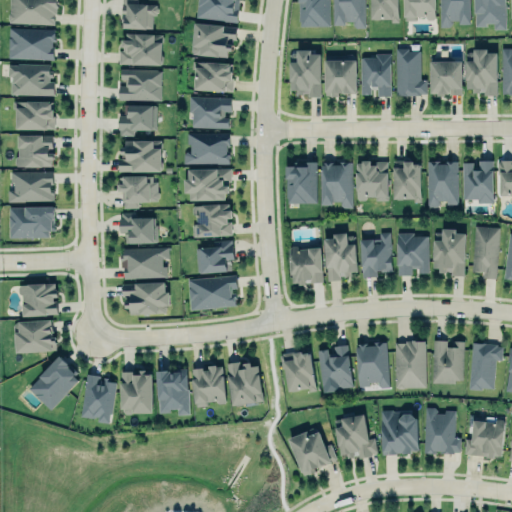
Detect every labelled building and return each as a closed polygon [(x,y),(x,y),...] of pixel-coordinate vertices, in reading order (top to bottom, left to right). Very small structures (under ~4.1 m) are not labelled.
[(9,0),(56,0),(56,12),(53,12),(53,22),(8,21),(8,19),(7,18),(7,13),(9,11),(9,0)] [(121,0),(121,26),(152,26),(152,13),(154,14),(156,10),(157,6),(155,5),(155,3),(136,1),(136,0),(121,0)] [(237,0),(235,20),(195,15),(197,0),(237,0)] [(299,24),(328,24),(328,0),(297,0),(297,19),(299,19),(299,24)] [(333,23),(344,23),(344,20),(351,20),(352,25),(356,26),(363,26),(363,0),(333,0),(333,2),(333,23)] [(369,0),(398,0),(400,23),(388,24),(387,17),(370,17),(369,0)] [(402,0),(403,19),(416,19),(416,15),(424,15),(425,18),(431,19),(434,16),(434,0),(402,0)] [(470,23),(469,0),(438,0),(439,27),(455,27),(455,24),(470,23)] [(470,0),(472,30),(485,29),(485,22),(493,29),(508,28),(506,0),(470,0)] [(190,52),(225,54),(227,38),(234,38),(235,26),(224,26),(223,20),(194,18),(193,42),(189,44),(189,48),(190,52)] [(53,59),(54,29),(8,27),(8,58),(53,59)] [(126,31),(162,32),(161,63),(117,62),(118,48),(122,48),(122,44),(121,43),(121,37),(126,37),(126,31)] [(511,46),(500,46),(501,94),(511,93),(511,46)] [(320,95),(320,81),(320,51),(310,51),(310,47),(297,47),(297,51),(292,51),(291,53),(289,53),(289,78),(290,79),(290,89),(296,89),(296,92),(307,92),(307,95),(320,95)] [(497,94),(496,50),(486,51),(486,47),(474,47),(474,58),(465,58),(466,87),(472,87),(472,91),(484,91),(484,94),(497,94)] [(395,95),(425,95),(425,79),(420,79),(420,49),(394,49),(395,95)] [(390,95),(390,53),(374,53),(374,57),(359,57),(359,94),(373,94),(373,96),(390,95)] [(356,57),(324,58),(325,94),(338,95),(338,91),(342,91),(342,93),(349,91),(356,93),(356,57)] [(193,86),(232,90),(233,76),(232,76),(232,69),(231,68),(232,62),(229,62),(229,61),(206,59),(206,60),(195,60),(194,60),(192,60),(192,67),(195,67),(193,86)] [(461,94),(461,60),(430,60),(429,93),(461,94)] [(53,93),(53,79),(48,79),(48,75),(52,75),(52,68),(49,68),(49,62),(17,61),(17,63),(7,63),(7,74),(12,74),(11,79),(10,79),(9,93),(53,93)] [(161,67),(160,99),(117,98),(118,83),(125,83),(125,77),(120,77),(121,67),(161,67)] [(189,94),(231,96),(230,110),(224,110),(222,108),(222,105),(221,105),(220,115),(222,116),(228,116),(228,127),(192,125),(192,110),(188,110),(189,94)] [(15,100),(15,128),(53,129),(53,101),(15,100)] [(127,111),(126,114),(118,114),(118,127),(119,128),(119,134),(133,134),(133,127),(156,128),(156,105),(153,102),(128,102),(128,111),(127,111)] [(187,132),(228,132),(228,145),(226,145),(226,152),(229,152),(229,155),(229,162),(219,162),(219,160),(189,160),(189,161),(183,161),(183,153),(185,149),(194,155),(197,155),(190,151),(190,150),(190,142),(187,142),(187,132)] [(52,134),(16,135),(17,166),(52,165),(52,134)] [(118,169),(161,169),(160,139),(124,138),(125,144),(121,144),(121,156),(118,156),(118,169)] [(493,201),(477,201),(477,196),(463,196),(462,160),(472,160),(472,164),(478,164),(478,158),(492,158),(493,201)] [(393,197),(393,159),(413,159),(413,162),(420,162),(420,201),(413,201),(413,197),(393,197)] [(511,159),(498,160),(498,195),(511,194),(511,159)] [(456,160),(426,161),(427,206),(457,205),(456,160)] [(320,203),(340,203),(340,207),(351,207),(352,161),(321,161),(320,203)] [(387,200),(387,161),(371,161),(355,161),(355,198),(375,198),(375,200),(387,200)] [(315,162),(285,163),(286,203),(316,202),(315,162)] [(187,166),(230,166),(230,180),(228,180),(228,190),(224,190),(224,197),(188,198),(188,191),(184,191),(184,176),(188,176),(187,166)] [(9,169),(53,170),(52,200),(8,199),(9,169)] [(123,206),(137,206),(137,199),(156,198),(156,180),(151,180),(151,175),(119,175),(119,181),(117,182),(117,189),(121,189),(121,200),(123,200),(123,206)] [(53,204),(7,203),(7,235),(53,235),(53,204)] [(194,236),(231,235),(230,203),(192,205),(194,236)] [(125,243),(156,242),(155,217),(135,217),(134,212),(119,212),(120,235),(124,234),(125,243)] [(474,224),(499,226),(495,277),(482,276),(483,269),(480,269),(480,271),(471,270),(474,224)] [(463,275),(463,260),(464,260),(465,231),(455,230),(456,226),(441,226),(441,231),(433,230),(433,257),(433,266),(439,266),(439,270),(450,271),(449,274),(463,275)] [(333,231),(347,229),(348,234),(355,233),(358,270),(351,271),(351,275),(341,276),(341,279),(326,280),(323,235),(333,234),(333,231)] [(506,229),(511,230),(511,280),(500,279),(506,229)] [(391,271),(390,231),(378,232),(378,238),(360,239),(361,277),(376,276),(376,271),(391,271)] [(397,274),(396,231),(412,231),(413,235),(427,235),(428,272),(417,272),(417,266),(411,266),(411,273),(397,274)] [(199,247),(199,272),(232,271),(231,239),(211,240),(211,246),(199,247)] [(289,246),(291,281),(323,279),(321,244),(289,246)] [(123,247),(168,245),(168,257),(162,257),(162,264),(166,264),(166,275),(124,277),(123,269),(128,269),(127,256),(120,260),(120,256),(123,256),(123,247)] [(235,275),(187,278),(189,309),(235,306),(234,289),(236,289),(235,275)] [(164,279),(165,289),(169,289),(169,303),(165,304),(166,305),(166,309),(165,310),(165,311),(129,313),(129,306),(125,306),(124,295),(121,295),(121,281),(164,279)] [(55,282),(20,284),(21,315),(57,314),(55,282)] [(55,349),(15,351),(14,330),(13,330),(13,324),(15,321),(18,321),(18,319),(50,318),(51,338),(55,338),(55,349)] [(393,341),(393,384),(396,387),(399,388),(403,386),(425,387),(423,339),(417,338),(411,338),(403,340),(393,341)] [(432,338),(429,381),(463,384),(465,340),(432,338)] [(357,384),(377,383),(378,387),(388,387),(386,341),(355,343),(357,384)] [(494,360),(501,360),(502,344),(470,342),(468,388),(493,389),(494,360)] [(511,343),(503,386),(511,387),(511,343)] [(317,350),(321,391),(352,388),(347,344),(330,346),(331,348),(317,350)] [(293,348),(294,355),(283,358),(288,387),(307,384),(307,391),(316,389),(309,352),(304,353),(301,348),(293,348)] [(59,353),(26,386),(48,409),(81,376),(59,353)] [(262,399),(242,402),(241,403),(235,404),(232,403),(226,361),(238,360),(239,367),(244,366),(243,361),(250,360),(250,364),(257,363),(262,399)] [(191,366),(207,365),(207,363),(216,362),(216,364),(222,364),(226,399),(223,402),(218,402),(215,400),(215,399),(206,400),(207,404),(195,405),(191,366)] [(156,368),(159,411),(169,410),(169,407),(177,406),(177,413),(189,412),(186,366),(173,367),(173,369),(170,369),(170,368),(167,369),(167,368),(156,368)] [(120,370),(120,407),(121,407),(121,410),(124,413),(130,412),(131,411),(152,411),(151,371),(145,371),(145,368),(138,368),(138,372),(134,372),(134,370),(120,370)] [(79,415),(86,372),(99,374),(99,376),(108,376),(107,380),(115,381),(111,412),(109,412),(108,421),(97,420),(98,416),(94,415),(93,417),(79,415)] [(424,405),(433,405),(437,410),(436,411),(443,412),(443,409),(455,409),(454,435),(459,435),(459,451),(453,451),(453,452),(439,452),(439,450),(436,450),(436,452),(422,451),(424,405)] [(381,453),(396,452),(396,451),(402,450),(402,451),(411,451),(411,448),(417,448),(416,416),(414,416),(409,411),(405,411),(405,409),(393,410),(391,408),(380,408),(381,453)] [(333,419),(363,413),(368,438),(373,437),(376,451),(371,452),(371,454),(358,457),(357,453),(347,455),(347,451),(339,453),(333,419)] [(472,418),(484,419),(484,420),(495,421),(495,417),(501,418),(503,420),(500,454),(493,454),(493,455),(486,455),(486,454),(463,452),(465,437),(470,438),(472,418)] [(287,436),(312,426),(316,428),(317,430),(318,429),(324,444),(329,442),(336,457),(330,460),(331,461),(318,466),(317,464),(314,466),(316,470),(309,473),(308,472),(303,474),(287,436)]
